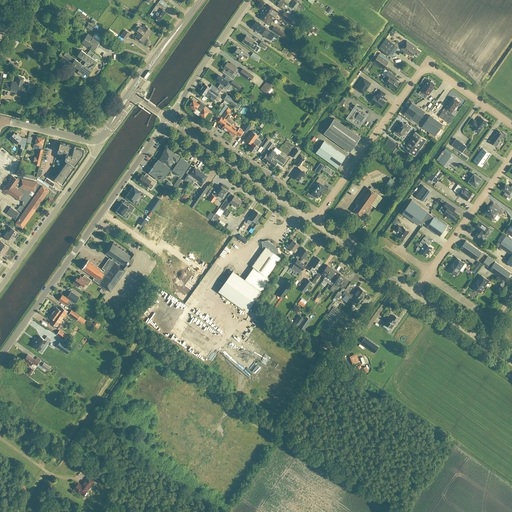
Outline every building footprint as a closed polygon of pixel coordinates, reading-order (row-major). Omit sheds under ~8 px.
[(299,4),(294,1),(290,6),(295,10),(299,4)] [(159,22),(166,13),(164,11),(166,8),(159,2),(153,10),(156,12),(153,17),(156,19),(156,20),(157,20),(159,22)] [(263,10),(270,15),(274,18),(279,11),(268,4),(266,8),(265,8),(263,10)] [(269,16),(270,15),(263,10),(261,12),(261,13),(259,17),(264,20),(263,21),(269,25),(273,19),(269,16)] [(290,23),(293,18),(284,12),(281,16),(290,23)] [(252,28),(261,34),(265,28),(256,21),(252,28)] [(144,44),(147,40),(146,39),(147,38),(147,37),(152,31),(145,25),(142,28),(138,25),(134,30),(139,33),(135,38),(135,39),(138,41),(139,41),(143,44),(144,44)] [(283,33),(274,27),(272,30),(281,37),(283,33)] [(262,34),(269,40),(274,35),(267,28),(262,34)] [(125,30),(121,36),(126,39),(130,34),(125,30)] [(93,37),(88,34),(82,42),(94,51),(95,49),(95,50),(97,47),(96,47),(97,46),(98,47),(100,44),(99,44),(100,42),(99,42),(100,41),(102,39),(102,38),(102,37),(96,33),(93,37)] [(257,45),(258,44),(257,43),(253,40),(246,35),(242,41),(249,46),(249,47),(253,50),(257,45)] [(398,47),(388,40),(381,50),(391,57),(398,47)] [(417,48),(407,41),(401,49),(411,56),(413,54),(417,57),(420,52),(416,49),(417,48)] [(246,59),(249,55),(241,49),(241,50),(238,48),(233,54),(240,58),(242,56),(246,59)] [(293,48),(290,53),(298,58),(301,53),(293,48)] [(78,56),(82,59),(83,59),(87,62),(89,64),(86,67),(91,71),(94,67),(100,58),(91,51),(88,55),(82,50),(78,56)] [(89,64),(87,62),(83,59),(82,59),(80,62),(66,53),(65,54),(62,51),(59,56),(66,61),(66,60),(80,69),(77,72),(83,77),(85,74),(88,75),(91,71),(86,67),(89,64)] [(260,58),(253,53),(251,56),(258,61),(260,58)] [(388,62),(378,55),(378,56),(374,61),(373,62),(383,69),(388,62)] [(236,68),(235,68),(236,66),(231,63),(230,64),(227,62),(224,68),(226,69),(223,72),(230,77),(236,68)] [(253,76),(242,69),(239,73),(250,80),(253,76)] [(393,75),(388,71),(384,76),(388,79),(385,83),(394,89),(399,83),(395,81),(397,78),(393,75)] [(220,84),(222,86),(223,85),(225,86),(228,82),(224,79),(219,75),(215,80),(220,84)] [(25,95),(26,92),(31,93),(32,88),(27,86),(22,84),(23,78),(18,77),(17,83),(12,81),(11,85),(5,83),(3,89),(10,91),(11,91),(25,95)] [(371,83),(362,78),(355,88),(363,94),(371,83)] [(240,85),(233,80),(230,83),(230,84),(237,89),(239,86),(240,85)] [(431,82),(428,80),(421,90),(421,91),(418,94),(421,96),(424,92),(428,95),(433,89),(432,88),(435,84),(433,83),(433,82),(431,81),(431,82)] [(274,87),(268,82),(261,88),(267,94),(274,87)] [(208,97),(209,95),(211,96),(210,98),(214,101),(215,100),(217,101),(221,96),(210,88),(205,84),(199,91),(208,97)] [(375,95),(370,102),(380,108),(385,102),(382,100),(381,101),(381,99),(382,98),(385,94),(380,90),(376,96),(375,95)] [(144,107),(149,101),(145,98),(147,92),(145,92),(143,97),(139,104),(144,107)] [(321,98),(325,101),(330,95),(325,92),(321,98)] [(227,95),(224,99),(225,100),(222,104),(217,112),(221,115),(227,107),(230,103),(235,106),(238,103),(227,95)] [(445,107),(449,110),(446,114),(443,111),(439,116),(449,123),(455,115),(451,113),(452,112),(459,102),(457,100),(458,100),(456,98),(454,99),(453,98),(450,101),(449,101),(445,107)] [(198,106),(199,105),(193,101),(191,104),(190,103),(188,106),(190,108),(190,107),(193,108),(192,109),(195,111),(196,109),(201,112),(200,114),(205,117),(209,112),(204,108),(203,109),(198,106)] [(421,110),(412,104),(404,114),(417,123),(425,112),(422,109),(421,110)] [(353,109),(351,108),(350,108),(353,110),(346,121),(347,119),(359,128),(358,129),(364,121),(362,120),(364,117),(365,118),(369,112),(368,112),(367,114),(355,106),(353,109)] [(218,122),(220,124),(219,126),(222,128),(221,129),(225,131),(225,130),(227,132),(232,125),(227,121),(227,120),(226,120),(231,113),(227,110),(222,117),(218,122)] [(434,118),(430,116),(422,127),(435,136),(442,126),(433,119),(434,118)] [(473,128),(480,132),(487,122),(481,117),(477,122),(474,120),(470,125),(474,127),(473,128)] [(360,137),(334,118),(323,133),(350,152),(360,137)] [(246,122),(242,129),(246,132),(251,126),(246,122)] [(402,136),(405,131),(408,133),(412,127),(406,123),(405,125),(402,123),(396,132),(395,131),(393,133),(397,136),(400,138),(402,136)] [(238,130),(232,125),(227,132),(233,136),(236,133),(240,136),(244,131),(239,128),(238,130)] [(246,140),(251,144),(256,138),(257,135),(252,131),(246,140)] [(495,134),(490,142),(497,147),(503,138),(504,138),(506,135),(503,132),(502,133),(499,131),(496,135),(495,134)] [(426,140),(416,132),(404,149),(415,156),(426,140)] [(26,145),(28,139),(24,138),(24,139),(22,138),(17,134),(16,135),(14,133),(10,138),(17,144),(20,140),(21,141),(24,142),(23,144),(26,145)] [(42,149),(44,138),(37,136),(34,148),(38,149),(36,157),(35,157),(33,162),(35,162),(34,165),(39,166),(40,163),(41,158),(43,150),(42,149)] [(256,138),(251,144),(251,145),(249,149),(254,153),(258,146),(261,141),(256,138)] [(266,138),(260,145),(264,148),(270,140),(266,138)] [(467,146),(456,139),(452,145),(462,153),(467,146)] [(270,150),(274,144),(270,141),(266,147),(270,150)] [(337,150),(324,141),(315,153),(328,162),(337,169),(346,157),(337,150)] [(73,145),(73,147),(71,146),(71,145),(68,144),(66,143),(63,142),(63,144),(60,143),(59,149),(58,149),(57,152),(61,153),(61,152),(64,153),(64,154),(63,159),(63,160),(63,161),(64,161),(64,162),(66,163),(56,177),(56,176),(54,179),(57,181),(62,184),(63,182),(64,183),(66,180),(68,178),(69,176),(68,175),(71,171),(72,172),(74,169),(75,168),(75,167),(77,165),(76,164),(77,162),(78,163),(80,161),(79,161),(84,155),(85,152),(84,149),(81,147),(75,146),(76,145),(73,145)] [(286,154),(289,151),(281,144),(278,147),(286,154)] [(268,163),(273,157),(275,153),(277,154),(279,150),(275,147),(273,151),(272,151),(269,156),(266,154),(263,159),(268,163)] [(179,157),(166,148),(163,152),(164,153),(160,159),(169,165),(172,167),(179,157)] [(291,156),(295,159),(300,151),(296,149),(291,156)] [(491,155),(482,149),(474,161),(482,167),(491,155)] [(275,160),(276,159),(283,164),(287,159),(279,154),(281,152),(279,150),(277,154),(275,153),(273,157),(268,163),(274,167),(277,162),(275,160)] [(439,162),(447,168),(454,158),(446,152),(439,162)] [(303,161),(304,159),(300,156),(299,158),(295,164),(298,166),(303,160),(303,161)] [(182,175),(190,164),(187,162),(184,159),(184,160),(182,159),(181,158),(173,169),(175,171),(178,173),(182,175)] [(149,172),(161,181),(170,168),(158,160),(156,163),(154,166),(152,168),(151,169),(150,171),(149,172)] [(194,180),(200,171),(195,167),(190,174),(190,173),(189,175),(186,173),(182,178),(185,181),(188,177),(192,180),(193,179),(194,180)] [(302,175),(304,172),(297,167),(295,170),(296,171),(292,176),(298,180),(302,175)] [(428,177),(436,183),(443,173),(435,167),(428,177)] [(200,171),(194,180),(193,181),(198,184),(197,185),(201,187),(204,183),(203,182),(207,176),(200,171)] [(469,182),(476,187),(478,184),(479,184),(480,183),(480,182),(482,180),(479,177),(477,176),(474,174),(470,179),(467,177),(466,180),(469,182)] [(22,228),(49,190),(42,186),(37,182),(19,178),(18,180),(12,175),(9,179),(10,180),(6,186),(5,185),(2,189),(12,196),(12,195),(19,200),(20,199),(23,201),(23,202),(23,207),(21,206),(18,210),(21,212),(19,215),(19,214),(18,215),(17,215),(19,213),(11,207),(7,213),(15,219),(17,216),(18,216),(15,220),(18,221),(16,223),(22,228)] [(147,178),(144,176),(142,175),(138,181),(147,187),(150,183),(154,186),(157,182),(149,176),(147,178)] [(44,182),(52,187),(55,184),(46,178),(44,182)] [(179,178),(170,190),(173,192),(182,180),(179,178)] [(313,191),(311,189),(307,194),(315,199),(317,197),(320,193),(320,194),(322,191),(322,190),(324,187),(322,185),(324,181),(319,178),(315,183),(317,185),(313,191)] [(400,185),(391,178),(387,183),(396,190),(400,185)] [(173,185),(168,181),(165,186),(170,189),(173,185)] [(194,208),(209,187),(205,184),(191,205),(194,208)] [(511,185),(510,188),(506,184),(502,189),(509,194),(511,190),(511,185)] [(223,198),(228,190),(221,185),(216,193),(214,192),(208,199),(213,202),(218,195),(223,198)] [(416,196),(425,203),(426,202),(425,202),(428,199),(427,198),(432,191),(423,185),(416,196)] [(141,192),(140,192),(134,187),(133,187),(131,191),(130,191),(129,193),(126,197),(126,198),(133,202),(133,203),(134,202),(139,195),(142,197),(144,194),(141,192)] [(156,193),(159,196),(164,190),(161,187),(156,193)] [(367,210),(371,205),(375,207),(381,198),(378,195),(366,187),(355,203),(357,205),(353,210),(360,216),(363,212),(364,213),(366,210),(367,210)] [(461,197),(467,201),(472,194),(463,187),(458,194),(461,197)] [(237,207),(242,201),(234,196),(230,193),(219,209),(223,212),(230,202),(237,207)] [(151,206),(148,210),(152,212),(155,209),(158,205),(161,201),(157,198),(154,202),(151,206)] [(428,212),(411,201),(403,213),(419,225),(428,212)] [(456,209),(451,206),(446,202),(443,207),(446,210),(444,213),(449,217),(449,218),(451,220),(452,219),(453,220),(457,214),(454,212),(456,209)] [(116,213),(120,215),(120,214),(122,216),(127,209),(131,212),(134,207),(129,203),(127,206),(122,203),(120,206),(118,208),(119,208),(116,211),(117,212),(116,213)] [(492,221),(498,212),(502,215),(505,210),(498,206),(495,210),(491,206),(490,206),(485,212),(489,215),(487,217),(492,221)] [(255,222),(261,215),(255,210),(249,218),(248,220),(251,223),(253,220),(255,222)] [(447,226),(434,217),(427,227),(440,236),(447,226)] [(142,218),(138,223),(143,226),(147,221),(142,218)] [(489,229),(479,222),(475,227),(478,230),(477,232),(477,231),(473,236),(478,240),(483,233),(484,234),(489,229)] [(397,236),(403,240),(409,231),(403,227),(403,228),(398,225),(394,230),(399,233),(397,236)] [(7,232),(16,237),(19,233),(10,227),(7,232)] [(12,242),(16,237),(7,232),(4,236),(12,242)] [(248,239),(241,235),(238,239),(245,244),(248,239)] [(431,243),(424,238),(420,243),(424,245),(419,252),(426,257),(432,248),(429,245),(431,243)] [(511,253),(511,245),(503,239),(499,245),(511,254),(511,253)] [(294,252),(299,244),(293,240),(285,251),(288,254),(291,250),(294,252)] [(0,241),(0,247),(6,251),(9,247),(1,241),(0,241)] [(277,255),(278,253),(277,248),(275,248),(275,247),(273,245),(273,244),(268,241),(261,242),(263,251),(252,266),(254,267),(267,276),(280,258),(277,255)] [(482,252),(466,241),(460,249),(476,261),(482,252)] [(108,250),(105,253),(112,258),(110,262),(124,273),(126,270),(125,269),(128,266),(129,267),(134,259),(133,259),(136,254),(132,252),(130,251),(129,253),(113,242),(111,245),(109,244),(106,249),(108,250)] [(308,256),(308,255),(306,254),(308,251),(303,247),(296,257),(298,258),(294,264),(292,268),(299,273),(302,270),(305,266),(301,262),(304,258),(306,260),(308,256)] [(204,253),(207,254),(202,261),(208,265),(214,256),(208,252),(210,249),(208,248),(204,253)] [(314,260),(311,265),(308,269),(312,271),(314,267),(317,269),(323,261),(317,257),(315,260),(314,260)] [(164,258),(158,267),(163,271),(160,274),(164,277),(168,271),(166,269),(171,263),(164,258)] [(464,263),(456,258),(448,270),(450,271),(450,273),(452,274),(453,274),(456,275),(464,263)] [(111,292),(124,273),(110,262),(109,262),(104,269),(105,269),(103,271),(88,260),(86,263),(83,266),(84,266),(82,268),(94,277),(93,280),(111,292)] [(511,273),(495,261),(489,270),(505,281),(511,273)] [(324,278),(331,268),(327,265),(322,273),(325,275),(323,277),(324,278)] [(331,268),(324,278),(323,279),(330,284),(335,276),(333,274),(335,271),(331,268)] [(247,312),(261,291),(245,280),(232,271),(218,291),(247,312)] [(336,289),(339,285),(344,277),(340,274),(338,278),(335,276),(330,284),(336,289)] [(85,285),(87,286),(91,280),(84,275),(82,278),(80,276),(79,279),(77,278),(73,283),(78,287),(81,284),(84,286),(85,285)] [(489,281),(481,275),(472,287),(475,289),(475,290),(477,291),(478,291),(481,293),(481,292),(489,281)] [(152,276),(150,279),(160,285),(162,283),(152,276)] [(191,276),(184,286),(191,291),(198,281),(191,276)] [(344,277),(339,285),(343,288),(348,280),(344,277)] [(186,281),(184,279),(177,288),(180,290),(186,281)] [(304,292),(312,282),(307,279),(300,289),(304,292)] [(277,295),(282,298),(289,288),(285,285),(277,295)] [(366,292),(359,288),(355,294),(354,294),(351,294),(351,295),(345,290),(342,294),(344,296),(342,298),(346,301),(348,299),(354,303),(354,302),(355,301),(359,304),(361,300),(360,300),(360,299),(366,292)] [(75,303),(79,297),(71,291),(67,297),(66,296),(65,297),(62,295),(59,300),(65,304),(68,301),(72,304),(73,302),(75,303)] [(220,299),(229,305),(232,302),(223,296),(220,299)] [(53,312),(54,312),(62,319),(62,318),(67,311),(61,307),(59,309),(56,307),(53,312)] [(326,331),(331,324),(332,325),(341,313),(333,307),(325,319),(325,320),(320,327),(326,331)] [(72,311),(69,314),(77,320),(80,316),(72,311)] [(62,319),(54,312),(53,312),(49,316),(53,319),(51,322),(54,324),(53,326),(58,329),(61,324),(59,323),(62,319),(62,318),(62,319)] [(303,318),(299,315),(294,322),(299,325),(303,318)] [(396,323),(399,319),(394,315),(391,319),(389,317),(384,323),(391,328),(395,322),(396,323)] [(306,317),(298,328),(303,331),(310,320),(306,317)] [(60,330),(57,334),(65,340),(68,336),(60,330)] [(44,349),(51,339),(47,336),(44,339),(40,336),(38,340),(37,339),(35,342),(35,343),(33,346),(39,350),(38,351),(41,353),(44,349)] [(360,343),(372,352),(374,353),(378,348),(376,346),(364,337),(360,343)] [(60,341),(56,347),(67,354),(71,349),(60,341)] [(29,368),(31,365),(33,363),(37,365),(39,362),(35,360),(35,359),(28,354),(24,360),(28,362),(26,365),(29,368)] [(150,374),(153,369),(146,366),(144,371),(150,374)] [(158,395),(160,390),(148,384),(146,388),(158,395)] [(234,426),(238,429),(244,422),(239,419),(234,426)] [(237,468),(234,474),(240,477),(243,471),(237,468)] [(88,490),(87,490),(94,480),(88,476),(81,485),(78,483),(74,489),(83,496),(88,490)] [(101,484),(111,492),(114,488),(104,481),(101,484)]
